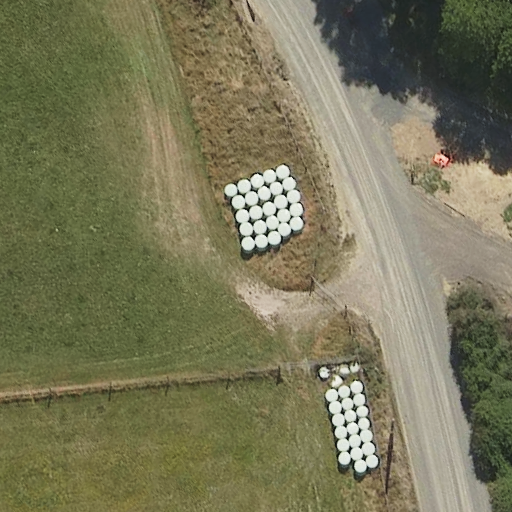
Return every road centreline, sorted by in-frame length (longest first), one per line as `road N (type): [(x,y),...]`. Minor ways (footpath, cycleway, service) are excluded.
road 1 (unclassified): [(283,0),(366,167),(453,511)]
road 2 (unknown): [(340,111),(511,170)]
